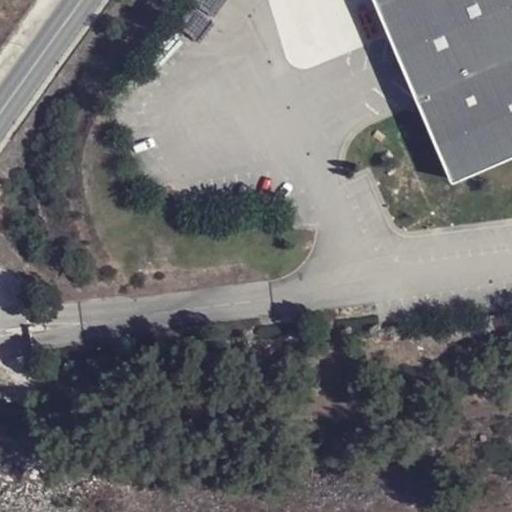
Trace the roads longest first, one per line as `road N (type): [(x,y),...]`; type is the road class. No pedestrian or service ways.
road 1 (unknown): [(29,338),(172,419),(371,416),(511,428)]
road 2 (unclassified): [(81,0),(0,118)]
